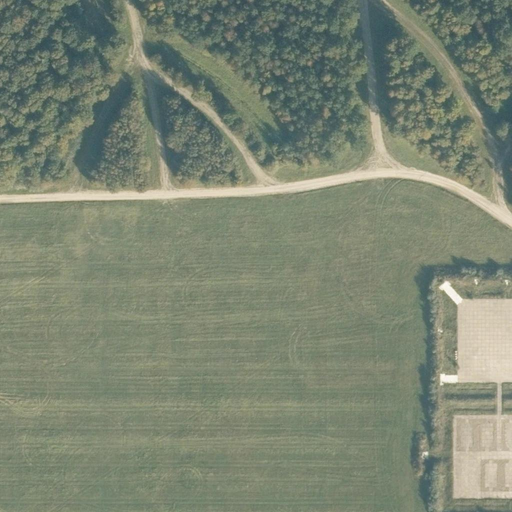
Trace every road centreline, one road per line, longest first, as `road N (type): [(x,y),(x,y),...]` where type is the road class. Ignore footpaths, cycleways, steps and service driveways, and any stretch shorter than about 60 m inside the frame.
road 1 (track): [(511,222),(436,181),(379,170),(212,194),(0,198)]
road 2 (track): [(64,198),(122,72),(145,65),(223,124),(277,188)]
road 3 (track): [(506,218),(495,151),(449,67),(379,0)]
road 4 (track): [(128,0),(166,195)]
road 5 (track): [(379,170),(360,0)]
